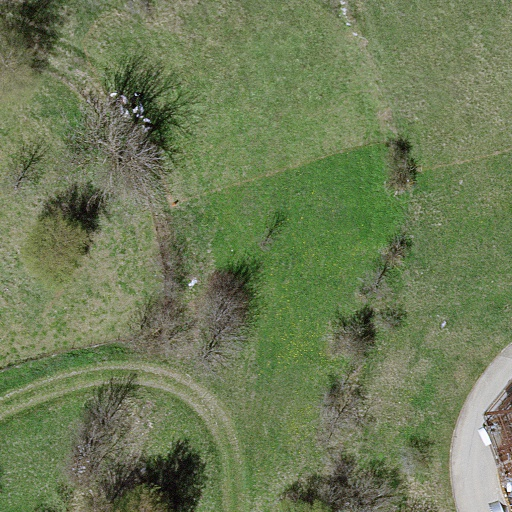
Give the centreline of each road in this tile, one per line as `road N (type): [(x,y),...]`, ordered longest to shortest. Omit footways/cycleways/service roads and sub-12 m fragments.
road 1 (track): [(0,407),(72,377),(140,373),(176,383),(209,422),(225,511)]
road 2 (residential): [(475,511),(464,454),(503,377)]
